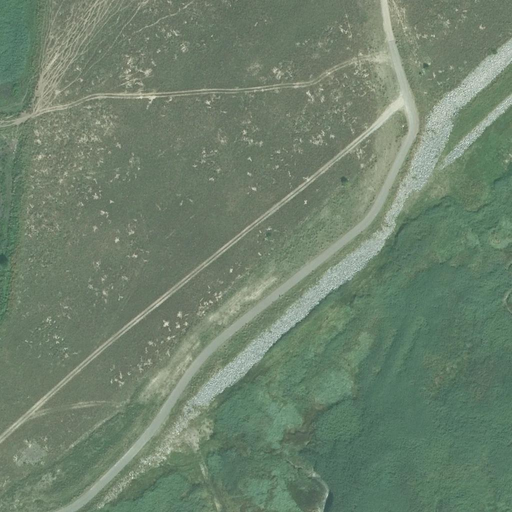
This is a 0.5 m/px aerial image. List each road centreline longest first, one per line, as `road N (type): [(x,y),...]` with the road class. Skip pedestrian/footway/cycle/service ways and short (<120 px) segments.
road 1 (track): [(382,0),(393,55),(433,159),(420,193),(223,360),(203,392),(191,443)]
road 2 (track): [(393,55),(376,54),(305,84),(103,98),(0,118)]
road 3 (track): [(0,469),(112,411),(158,414),(182,430),(226,511)]
